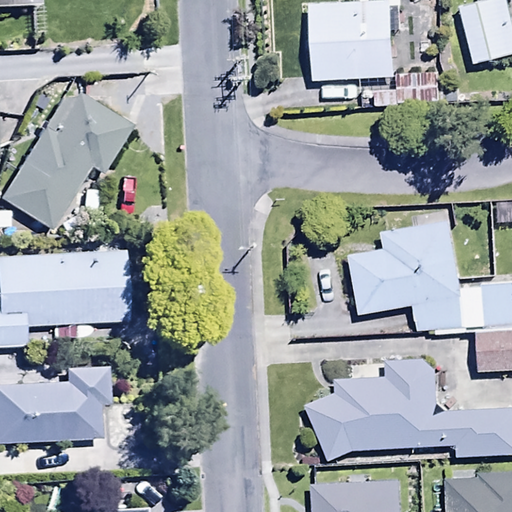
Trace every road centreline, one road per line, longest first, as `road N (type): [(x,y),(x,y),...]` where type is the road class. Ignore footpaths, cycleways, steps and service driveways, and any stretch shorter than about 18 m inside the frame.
road 1 (residential): [(215,157),(235,511)]
road 2 (residential): [(215,157),(405,174),(511,158)]
road 3 (residential): [(208,0),(215,157)]
